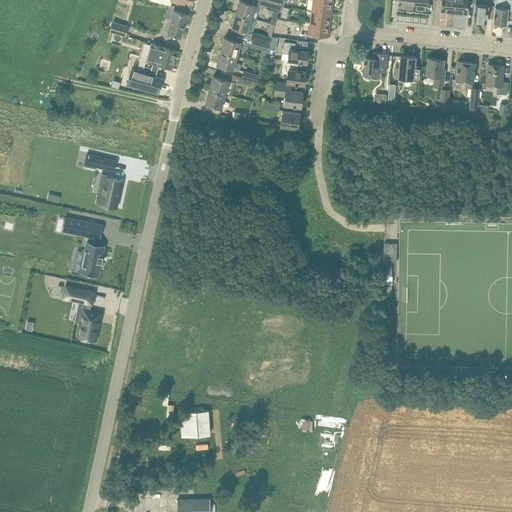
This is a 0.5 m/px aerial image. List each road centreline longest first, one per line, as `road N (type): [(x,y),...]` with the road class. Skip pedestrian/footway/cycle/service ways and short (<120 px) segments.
road 1 (unclassified): [(85,511),(175,109)]
road 2 (residential): [(511,47),(350,30)]
road 3 (track): [(381,229),(352,227),(323,203),(319,119)]
